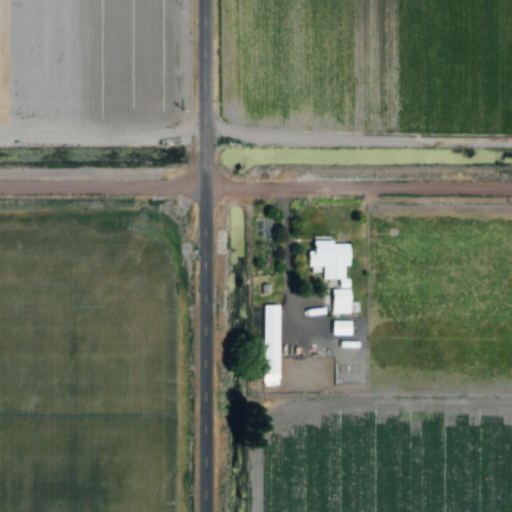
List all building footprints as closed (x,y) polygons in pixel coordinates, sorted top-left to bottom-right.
[(256,237),(273,238),(274,220),(257,220),(256,237)] [(313,240),(351,240),(350,278),(313,277),(313,240)] [(262,283),(273,283),(273,294),(262,294),(262,283)] [(332,288),(351,289),(351,314),(331,314),(332,288)] [(263,305),(278,305),(276,385),(262,385),(263,305)]
